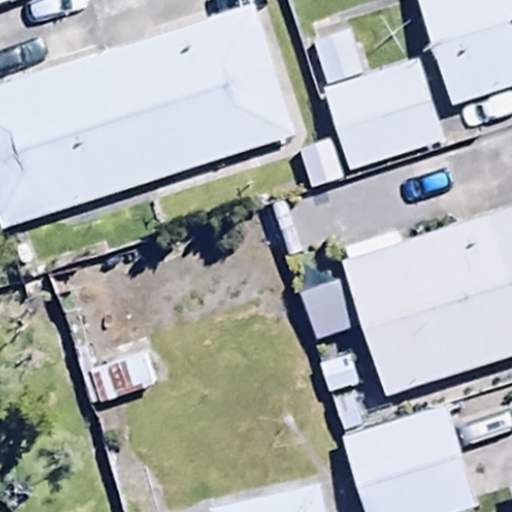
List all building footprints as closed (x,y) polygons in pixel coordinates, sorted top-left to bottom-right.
[(511,0),(415,0),(450,115),(511,95),(511,0)] [(251,14),(0,89),(0,236),(0,237),(292,149),(251,14)] [(318,96),(347,185),(442,153),(413,66),(366,81),(352,37),(312,50),(326,93),(318,96)] [(336,258),(386,406),(511,364),(511,219),(404,255),(399,237),(336,258)] [(472,511),(446,416),(344,445),(362,511),(472,511)] [(321,511),(317,493),(232,511),(321,511)]
